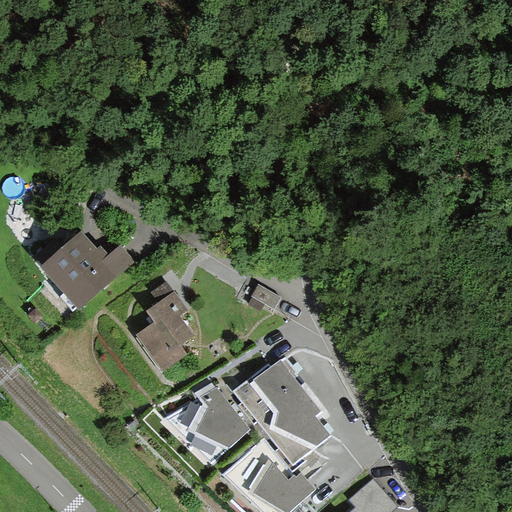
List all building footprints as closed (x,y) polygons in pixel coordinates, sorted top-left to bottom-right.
[(75,233),(39,258),(71,303),(129,262),(119,249),(106,258),(98,247),(90,253),(75,233)] [(251,297),(271,307),(278,293),(258,284),(251,297)] [(155,319),(134,334),(159,368),(181,352),(173,341),(186,332),(173,315),(182,309),(165,286),(154,293),(159,299),(146,308),(155,319)] [(327,431),(277,361),(238,389),(288,459),(327,431)] [(229,445),(247,431),(212,386),(198,396),(207,406),(194,430),(229,445)] [(286,482),(270,462),(251,488),(281,510),(310,487),(298,472),(286,482)] [(355,510),(351,511),(391,511),(394,510),(373,482),(348,501),(355,510)]
